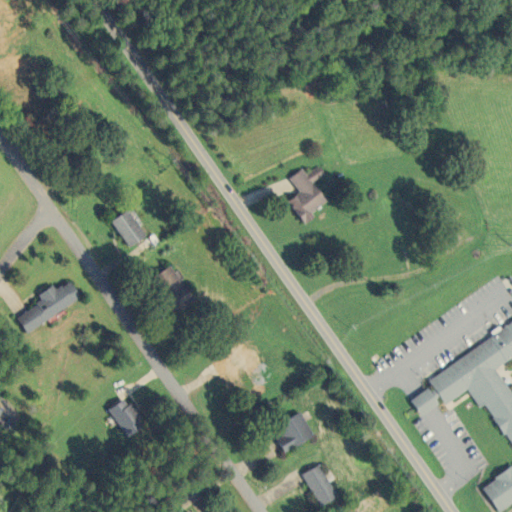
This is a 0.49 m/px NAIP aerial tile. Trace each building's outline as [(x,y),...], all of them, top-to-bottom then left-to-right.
[(0,66),(0,93),(9,107),(27,94),(5,62),(0,66)] [(50,113),(63,128),(82,111),(69,96),(50,113)] [(45,161),(65,143),(41,116),(21,134),(45,161)] [(321,174),(317,167),(301,175),(298,168),(285,175),(294,194),(283,200),(293,220),(320,206),(308,181),(321,174)] [(103,220),(121,247),(137,236),(120,209),(103,220)] [(186,298),(162,265),(144,278),(168,311),(186,298)] [(73,299),(60,279),(32,296),(35,301),(9,317),(19,332),(73,299)] [(511,455),(511,463),(474,487),(489,511),(490,511),(511,499),(511,323),(422,378),(438,405),(464,389),(475,408),(481,404),(511,455)] [(249,354),(242,358),(239,351),(221,359),(238,395),(257,387),(250,372),(256,369),(249,354)] [(102,409),(120,436),(138,424),(120,397),(102,409)] [(270,425),(277,438),(271,441),(278,453),(309,436),(295,411),(270,425)] [(333,496),(313,464),(296,475),(316,507),(333,496)]
